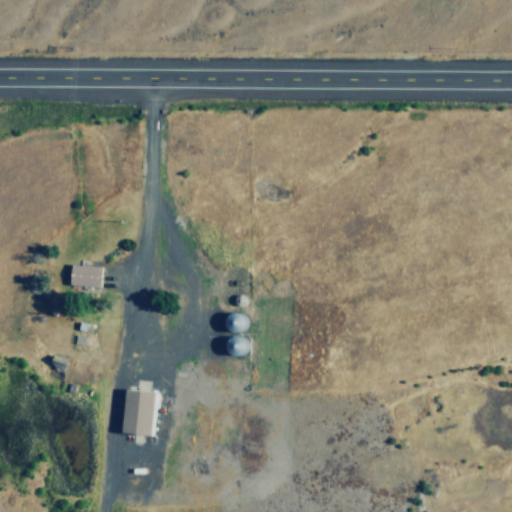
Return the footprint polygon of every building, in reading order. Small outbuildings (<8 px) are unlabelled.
[(105,264),(73,261),(71,282),(103,285),(105,264)] [(248,310),(247,306),(244,303),(240,301),(236,300),(232,300),(229,302),(226,305),(224,308),(223,313),(224,317),(226,321),(229,324),(233,326),(238,326),(242,324),(246,321),(248,317),(249,314),(248,310)] [(252,340),(250,337),(247,334),(244,332),(240,331),(236,331),(232,333),(229,336),(227,339),(226,343),(227,348),(229,352),(233,355),(237,356),(241,356),(245,355),(249,352),(251,348),(252,344),(252,340)] [(48,372),(63,376),(69,358),(54,353),(48,372)] [(160,390),(131,387),(127,431),(157,433),(160,390)]
